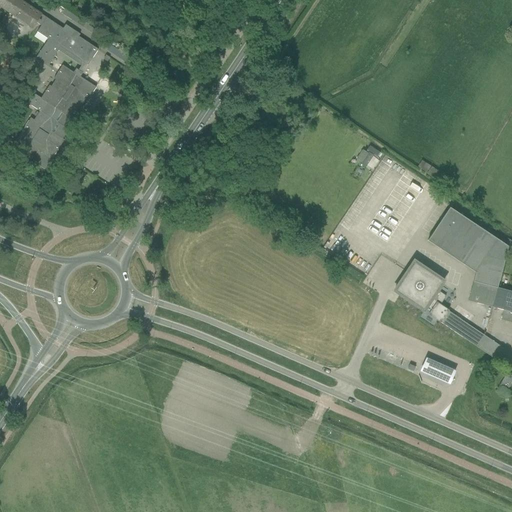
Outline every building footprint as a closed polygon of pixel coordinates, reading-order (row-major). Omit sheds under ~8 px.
[(99,51),(79,38),(80,36),(71,30),(69,34),(15,0),(0,0),(0,10),(32,31),(36,25),(41,28),(38,34),(49,41),(36,61),(49,69),(59,52),(81,66),(78,71),(77,70),(75,74),(61,65),(53,79),(54,80),(50,87),(48,86),(40,99),(32,94),(26,103),(39,111),(33,120),(30,118),(12,147),(38,163),(37,165),(47,171),(54,160),(52,158),(64,140),(50,131),(56,122),(55,121),(61,113),(74,121),(83,108),(81,107),(85,100),(87,101),(96,87),(80,77),(82,73),(81,73),(86,65),(89,67),(99,51)] [(126,99),(128,95),(117,88),(115,92),(126,99)] [(362,151),(356,160),(361,163),(360,165),(365,168),(373,156),(368,153),(367,154),(362,151)] [(430,167),(422,161),(417,168),(426,174),(430,167)] [(441,174),(431,167),(426,175),(436,181),(441,174)] [(45,173),(42,179),(48,183),(52,178),(45,173)] [(449,208),(427,241),(475,273),(467,301),(503,310),(501,320),(511,322),(511,291),(497,288),(507,248),(505,246),(449,208)] [(397,286),(394,291),(399,295),(423,312),(425,310),(429,313),(428,315),(457,334),(465,323),(441,306),(447,298),(437,291),(444,282),(414,262),(397,286)] [(467,324),(461,334),(480,347),(487,337),(467,324)] [(457,369),(427,355),(421,369),(451,383),(457,369)] [(511,376),(508,374),(500,387),(508,392),(511,385),(511,376)]
